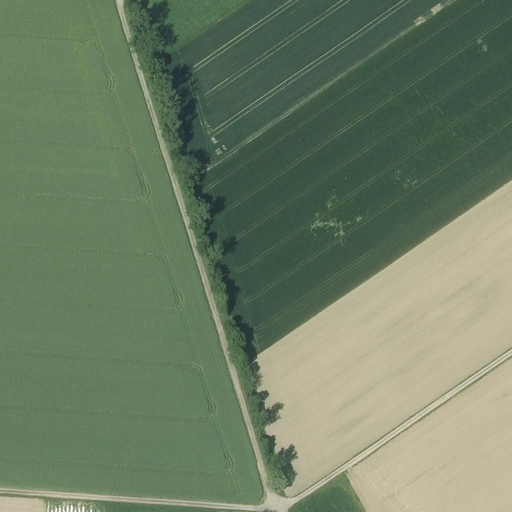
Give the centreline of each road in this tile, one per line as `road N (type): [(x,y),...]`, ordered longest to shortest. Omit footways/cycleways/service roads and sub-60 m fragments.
road 1 (track): [(276,510),(118,0)]
road 2 (track): [(276,510),(511,352)]
road 3 (track): [(276,510),(0,491)]
